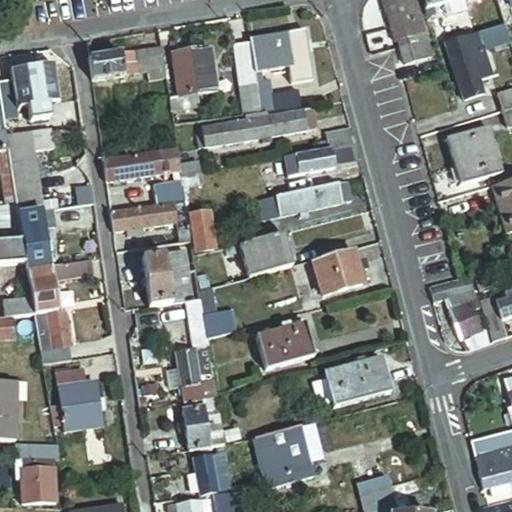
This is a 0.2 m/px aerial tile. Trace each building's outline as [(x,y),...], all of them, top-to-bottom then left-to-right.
[(382,0),(389,21),(392,31),(398,51),(399,51),(404,67),(435,58),(417,0),(382,0)] [(423,0),(427,12),(466,0),(423,0)] [(508,34),(511,33),(511,9),(509,0),(496,0),(506,27),(508,34)] [(509,38),(508,34),(506,27),(481,35),(487,53),(511,46),(509,38)] [(306,33),(250,41),(251,45),(256,76),(264,75),(290,70),(293,87),(313,84),(306,33)] [(475,37),(447,45),(464,102),(485,96),(482,82),(488,79),(475,37)] [(246,118),(262,115),(257,84),(256,76),(251,45),(234,48),(246,118)] [(149,86),(167,84),(161,49),(90,61),(93,83),(147,75),(149,86)] [(169,100),(172,112),(201,107),(199,95),(218,92),(211,50),(173,57),(180,98),(169,100)] [(42,122),(33,65),(25,66),(26,71),(11,73),(13,83),(0,85),(0,96),(1,100),(4,123),(19,120),(17,110),(28,109),(30,124),(42,122)] [(60,104),(55,67),(40,69),(40,65),(33,65),(42,122),(52,120),(49,106),(60,104)] [(264,75),(256,76),(257,84),(265,82),(264,75)] [(262,115),(268,114),(301,109),(298,93),(274,97),(272,81),(265,82),(257,84),(262,115)] [(511,110),(511,91),(499,96),(505,113),(511,110)] [(0,154),(10,153),(7,139),(4,123),(1,100),(0,99),(0,154)] [(269,121),(268,114),(262,115),(246,118),(247,124),(204,131),(207,149),(317,131),(313,113),(269,121)] [(355,145),(351,130),(327,135),(330,150),(355,145)] [(488,130),(449,142),(463,188),(502,176),(488,130)] [(32,135),(7,139),(10,153),(11,162),(36,159),(32,135)] [(359,162),(355,145),(330,150),(285,159),(288,178),(321,171),(323,180),(338,178),(336,167),(359,162)] [(180,166),(178,152),(105,163),(108,185),(181,173),(180,166)] [(0,244),(25,242),(20,218),(11,162),(10,153),(0,154),(0,174),(2,174),(6,207),(0,207),(0,244)] [(45,214),(36,159),(11,162),(20,218),(43,214),(45,214)] [(183,180),(202,176),(199,162),(180,166),(181,173),(183,180)] [(204,187),(202,176),(183,180),(183,183),(184,190),(204,187)] [(158,208),(186,204),(184,190),(183,183),(155,187),(158,208)] [(511,184),(494,190),(499,205),(502,204),(511,232),(511,184)] [(349,185),(258,204),(262,223),(300,215),(301,221),(309,219),(308,213),(353,204),(349,185)] [(143,231),(178,226),(179,235),(184,234),(185,244),(193,243),(189,216),(188,214),(186,204),(158,208),(112,214),(116,235),(130,233),(131,239),(144,237),(143,231)] [(509,237),(511,235),(511,232),(502,204),(499,205),(509,237)] [(43,214),(45,229),(54,229),(52,213),(45,214),(43,214)] [(195,258),(219,252),(212,213),(189,216),(193,243),(195,258)] [(45,229),(43,214),(20,218),(25,242),(29,267),(30,273),(51,269),(49,252),(47,244),(45,229)] [(284,235),(239,247),(248,280),(293,268),(284,235)] [(0,269),(29,267),(25,242),(0,244),(0,269)] [(358,264),(354,252),(314,262),(323,297),(363,286),(360,274),(368,272),(365,262),(358,264)] [(203,302),(201,293),(198,272),(189,273),(187,254),(166,257),(144,260),(151,311),(189,305),(203,302)] [(86,264),(51,269),(30,273),(34,301),(37,316),(37,317),(59,314),(54,285),(88,280),(86,264)] [(466,354),(488,347),(477,313),(480,312),(470,280),(432,290),(435,304),(446,301),(460,344),(466,354)] [(511,293),(481,303),(495,344),(509,339),(504,327),(502,323),(511,319),(511,293)] [(37,316),(34,301),(14,302),(15,319),(37,317),(37,316)] [(1,303),(2,320),(15,319),(14,302),(1,303)] [(208,334),(206,320),(203,302),(189,305),(193,336),(208,334)] [(209,341),(238,333),(233,313),(206,320),(208,334),(209,341)] [(66,315),(37,319),(43,354),(71,350),(66,315)] [(0,343),(17,343),(15,322),(0,323),(0,343)] [(282,331),(257,337),(266,373),(315,360),(306,325),(292,328),(291,323),(280,326),(282,331)] [(210,350),(209,341),(194,343),(195,352),(210,350)] [(219,400),(210,350),(195,352),(176,356),(179,371),(182,391),(184,405),(219,400)] [(382,362),(327,376),(328,380),(334,404),(335,410),(391,396),(382,362)] [(172,392),(182,391),(179,371),(169,372),(172,392)] [(63,407),(52,408),(55,429),(65,428),(66,434),(103,428),(100,411),(106,410),(105,399),(99,400),(96,384),(86,385),(84,373),(59,377),(63,407)] [(328,380),(314,384),(320,408),(334,404),(328,380)] [(17,385),(0,384),(0,443),(16,444),(17,385)] [(227,448),(219,400),(184,405),(185,411),(182,412),(189,453),(217,449),(227,448)] [(324,463),(315,425),(301,429),(310,467),(324,463)] [(301,429),(256,440),(268,489),(313,478),(310,467),(301,429)] [(477,460),(511,450),(511,433),(473,443),(477,460)] [(241,487),(235,446),(227,447),(227,448),(233,489),(241,487)] [(13,447),(12,462),(15,462),(55,463),(58,463),(56,448),(13,447)] [(233,489),(227,448),(217,449),(218,458),(195,462),(200,496),(234,491),(233,489)] [(511,450),(477,460),(485,492),(492,490),(494,497),(511,493),(510,485),(511,484),(511,450)] [(55,463),(15,462),(17,483),(22,483),(23,507),(58,507),(55,463)] [(397,511),(389,479),(360,487),(367,511),(397,511)] [(237,511),(234,494),(211,498),(213,507),(217,506),(217,511),(237,511)] [(511,511),(511,502),(485,509),(485,511),(511,511)]
